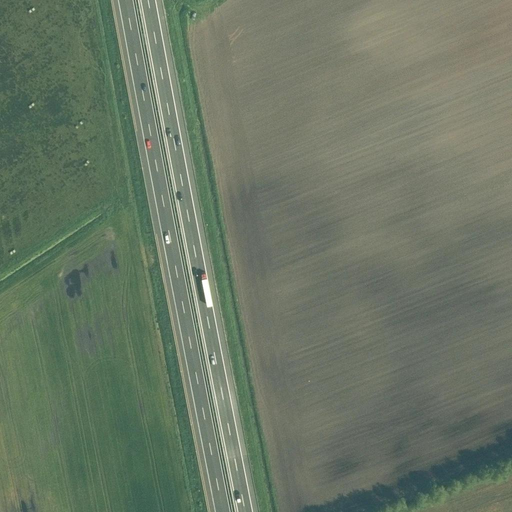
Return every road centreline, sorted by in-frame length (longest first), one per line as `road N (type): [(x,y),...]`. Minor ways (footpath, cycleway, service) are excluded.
road 1 (motorway): [(244,511),(147,0)]
road 2 (motorway): [(125,0),(222,511)]
